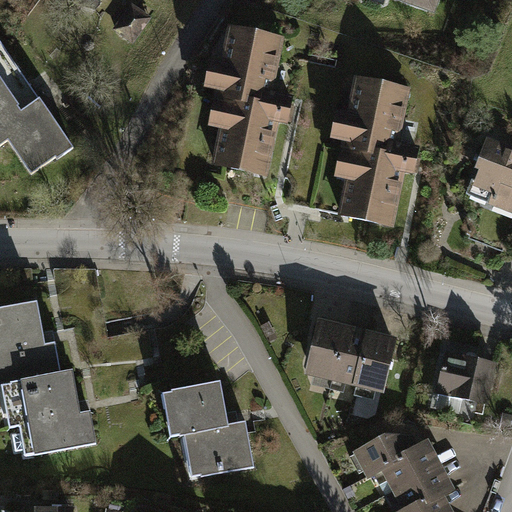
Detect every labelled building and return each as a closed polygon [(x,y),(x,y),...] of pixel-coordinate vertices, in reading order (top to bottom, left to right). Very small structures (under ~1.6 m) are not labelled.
[(382,0),(436,19),(442,0),(382,0)] [(134,6),(115,33),(135,47),(154,20),(134,6)] [(208,93),(221,96),(214,131),(223,133),(216,173),(267,182),(277,126),(290,128),(295,102),(281,99),(273,97),(284,41),(234,31),(226,68),(214,66),(208,93)] [(0,152),(11,145),(33,179),(76,151),(34,87),(0,39),(0,152)] [(335,144),(348,147),(341,182),(351,184),(344,223),(394,232),(404,177),(418,179),(423,153),(409,150),(400,148),(412,92),(361,82),(354,119),(341,116),(335,144)] [(511,152),(490,144),(483,161),(481,160),(476,174),(480,176),(474,192),(489,198),(486,206),(490,208),(511,216),(511,152)] [(60,350),(50,352),(49,342),(43,308),(0,315),(0,391),(6,391),(14,434),(24,432),(30,461),(101,447),(95,417),(85,419),(84,413),(78,379),(66,381),(60,350)] [(316,318),(305,371),(385,388),(397,335),(380,332),(356,327),(332,321),(316,318)] [(449,356),(439,399),(488,410),(498,367),(449,356)] [(224,385),(164,397),(173,441),(186,438),(194,481),(258,470),(250,426),(233,429),(224,385)] [(402,505),(391,511),(457,511),(447,490),(455,487),(428,432),(417,438),(413,430),(384,427),(355,448),(369,475),(383,468),(402,505)]
